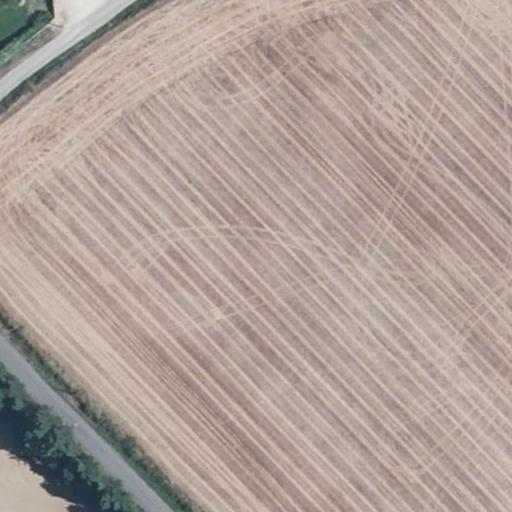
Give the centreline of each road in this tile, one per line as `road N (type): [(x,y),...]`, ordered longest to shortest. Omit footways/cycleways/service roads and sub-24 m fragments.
road 1 (unclassified): [(155,511),(0,354)]
road 2 (unclassified): [(126,0),(0,95)]
